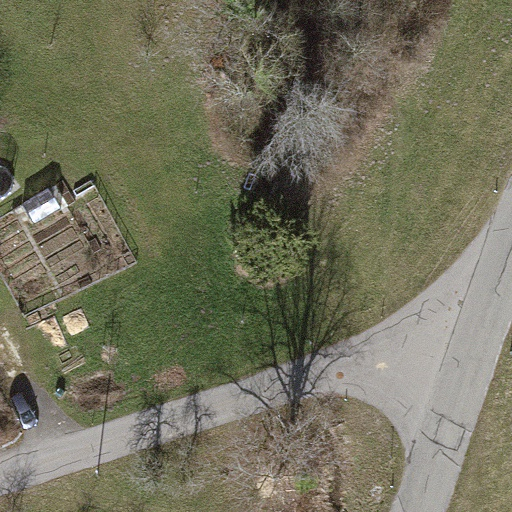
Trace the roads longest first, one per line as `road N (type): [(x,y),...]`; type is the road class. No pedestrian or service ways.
road 1 (unclassified): [(468,357),(311,376),(0,485)]
road 2 (tertiary): [(468,357),(415,511)]
road 3 (tertiary): [(511,242),(468,357)]
